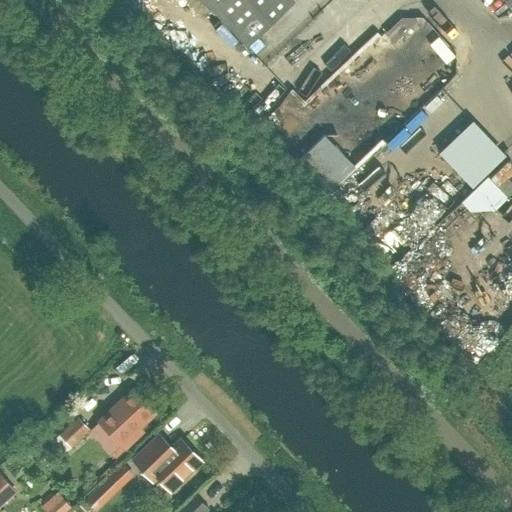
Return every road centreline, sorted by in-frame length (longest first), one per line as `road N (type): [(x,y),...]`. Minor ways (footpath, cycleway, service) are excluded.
road 1 (unclassified): [(511,502),(35,0)]
road 2 (unclassified): [(0,189),(305,511)]
